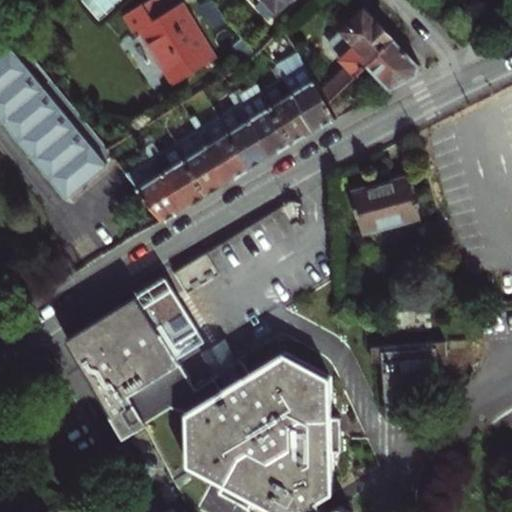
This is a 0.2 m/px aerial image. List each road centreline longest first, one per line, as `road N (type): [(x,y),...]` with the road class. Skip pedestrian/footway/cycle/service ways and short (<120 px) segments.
road 1 (tertiary): [(465,79),(272,184),(0,354)]
road 2 (unknown): [(0,141),(116,280)]
